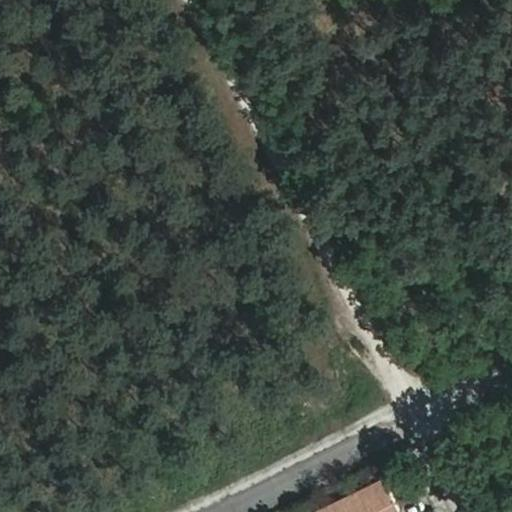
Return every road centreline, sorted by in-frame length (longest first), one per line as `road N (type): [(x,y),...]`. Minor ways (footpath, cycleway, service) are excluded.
road 1 (track): [(203,0),(421,411),(511,372)]
road 2 (residential): [(472,511),(421,411),(217,511)]
